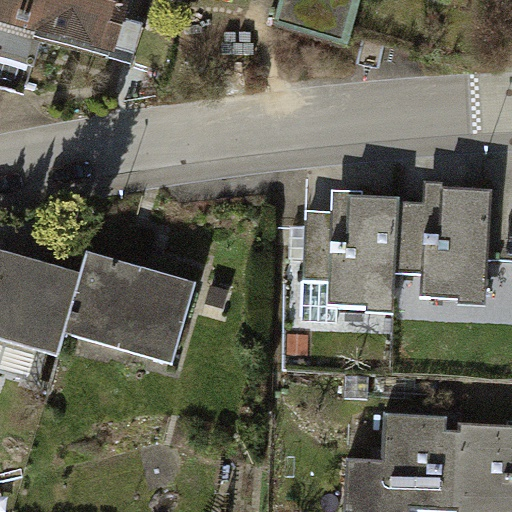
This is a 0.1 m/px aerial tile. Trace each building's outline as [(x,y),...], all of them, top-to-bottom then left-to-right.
[(128,0),(0,0),(0,25),(112,58),(128,0)] [(281,0),(274,29),(342,46),(353,0),(281,0)] [(492,196),(308,193),(306,317),(490,320),(492,196)] [(0,345),(50,361),(59,334),(170,369),(195,291),(83,256),(76,279),(0,255),(0,345)] [(383,466),(348,467),(347,511),(511,511),(511,425),(383,424),(383,466)]
